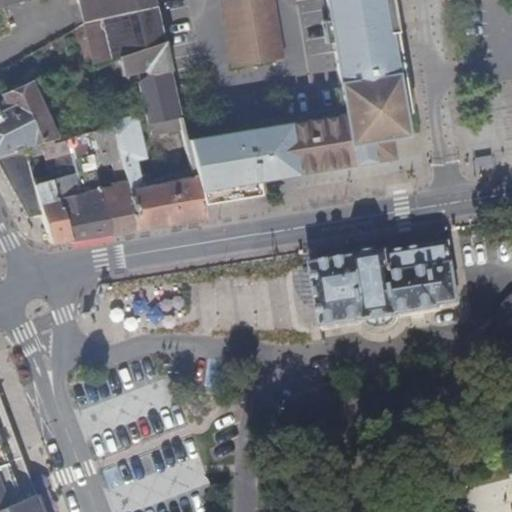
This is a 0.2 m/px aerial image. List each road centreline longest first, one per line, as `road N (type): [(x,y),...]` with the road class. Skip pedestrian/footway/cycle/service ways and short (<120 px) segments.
road 1 (tertiary): [(511,192),(100,261),(56,277)]
road 2 (residential): [(62,350),(111,358),(156,344),(260,354),(267,361),(243,511)]
